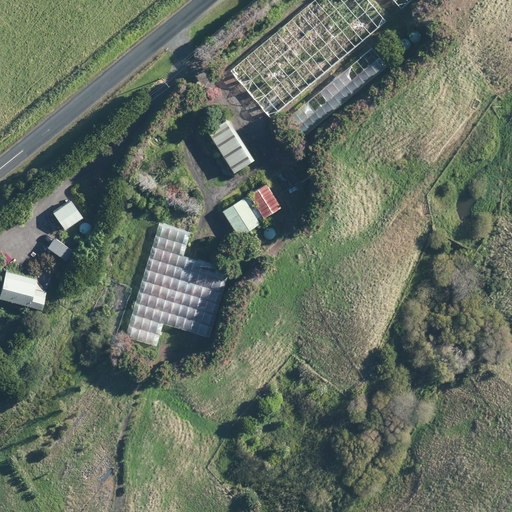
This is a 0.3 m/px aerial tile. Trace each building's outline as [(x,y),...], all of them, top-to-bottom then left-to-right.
[(255,160),(230,120),(210,132),(236,172),(255,160)] [(283,206),(269,184),(225,211),(240,236),(262,223),(260,220),(283,206)] [(84,216),(72,200),(54,213),(65,229),(84,216)] [(193,232),(161,222),(127,337),(159,346),(166,323),(208,336),(224,283),(228,269),(186,256),(193,232)] [(74,251),(57,238),(49,248),(67,261),(74,251)] [(53,270),(38,266),(35,279),(6,271),(0,295),(0,297),(43,309),(53,270)]
